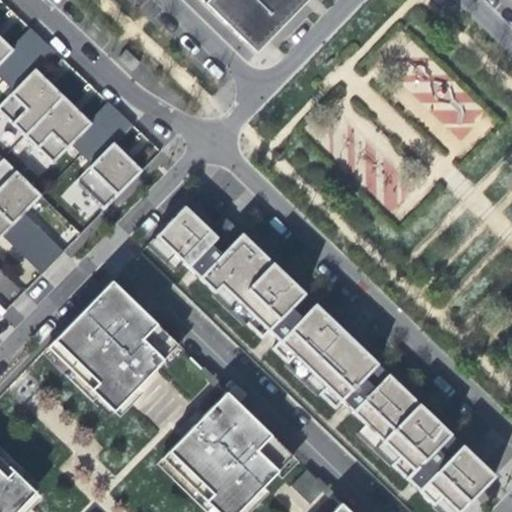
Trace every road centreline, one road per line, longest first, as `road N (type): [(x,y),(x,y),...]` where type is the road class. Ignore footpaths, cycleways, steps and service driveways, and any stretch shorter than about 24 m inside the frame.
road 1 (residential): [(201,144),(221,152),(511,433)]
road 2 (residential): [(380,511),(108,253)]
road 3 (residential): [(33,0),(201,144)]
road 4 (residential): [(0,363),(108,253)]
road 5 (residential): [(108,253),(201,144)]
road 6 (residential): [(348,0),(257,87)]
road 7 (residential): [(257,87),(166,0)]
